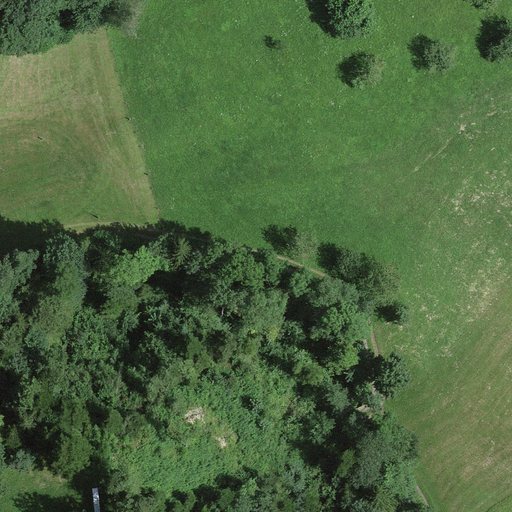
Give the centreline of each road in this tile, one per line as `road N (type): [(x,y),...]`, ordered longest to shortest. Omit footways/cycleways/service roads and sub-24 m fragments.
road 1 (track): [(59,229),(153,232),(273,258),(349,296),(364,323),(378,406),(437,511)]
road 2 (track): [(395,511),(358,431),(378,406)]
